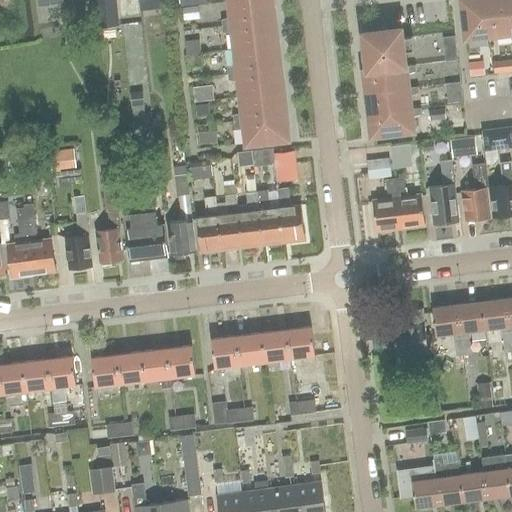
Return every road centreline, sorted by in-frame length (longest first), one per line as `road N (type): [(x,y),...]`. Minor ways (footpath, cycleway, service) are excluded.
road 1 (residential): [(0,322),(344,276)]
road 2 (residential): [(344,276),(310,0)]
road 3 (residential): [(374,511),(344,276)]
road 4 (residential): [(344,276),(511,256)]
